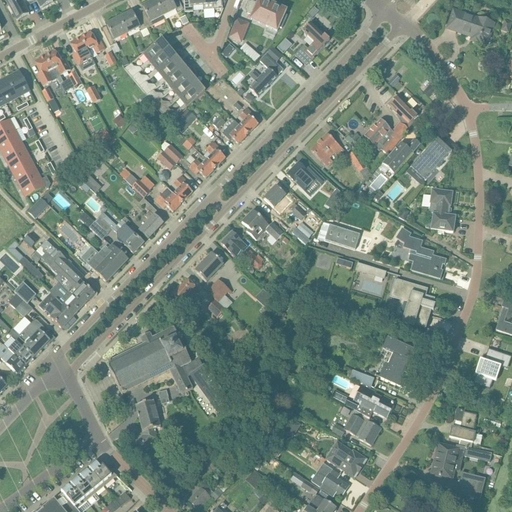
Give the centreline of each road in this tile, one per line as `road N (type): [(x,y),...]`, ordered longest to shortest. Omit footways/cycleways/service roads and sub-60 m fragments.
road 1 (residential): [(360,511),(419,421),(474,289),(478,167),(468,107)]
road 2 (unclassified): [(223,211),(402,24)]
road 3 (unclassified): [(385,11),(210,197)]
road 4 (unclassified): [(66,374),(223,211)]
road 5 (unclassified): [(210,197),(64,349),(60,363)]
road 6 (unclassified): [(0,511),(99,437)]
road 7 (unclassified): [(0,56),(109,0)]
